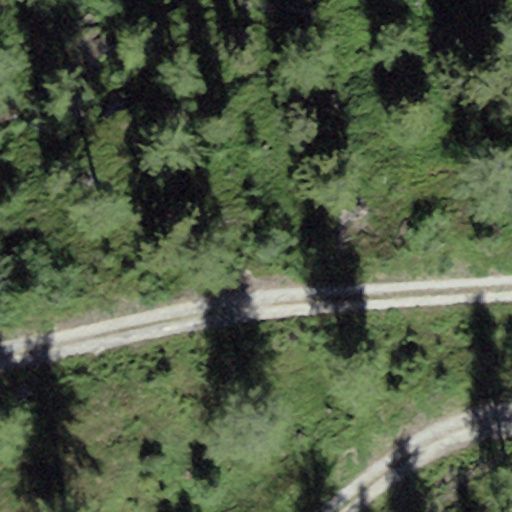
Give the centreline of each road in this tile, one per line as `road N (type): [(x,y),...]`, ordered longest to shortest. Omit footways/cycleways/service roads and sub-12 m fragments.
road 1 (track): [(511,287),(282,307),(0,356)]
road 2 (track): [(336,511),(462,429),(511,421)]
